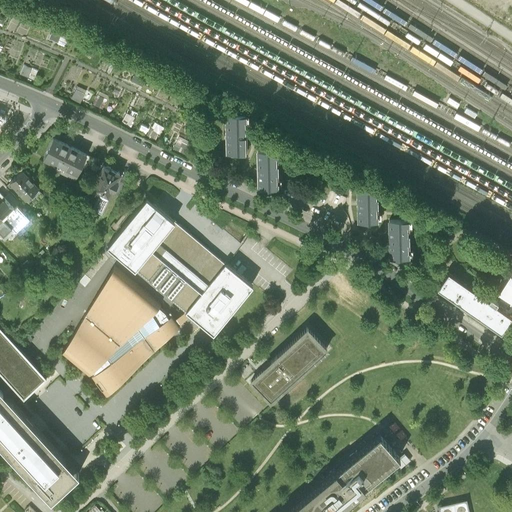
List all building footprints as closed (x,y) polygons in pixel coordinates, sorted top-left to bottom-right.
[(70,47),(73,41),(68,38),(70,34),(60,29),(55,39),(70,47)] [(84,103),(88,95),(79,90),(75,98),(84,103)] [(99,95),(95,106),(105,110),(110,99),(99,95)] [(223,113),(225,152),(246,151),(245,132),(244,112),(223,113)] [(53,140),(44,160),(76,175),(81,166),(86,156),(86,155),(68,147),(53,140)] [(256,170),(256,189),(277,188),(276,149),(255,150),(256,170)] [(92,159),(86,156),(81,166),(87,169),(92,159)] [(104,167),(103,166),(92,190),(99,193),(98,195),(92,208),(101,212),(107,200),(107,199),(108,197),(108,198),(112,190),(113,191),(118,182),(116,181),(119,174),(111,170),(111,169),(111,168),(111,167),(110,167),(109,166),(108,166),(107,165),(106,166),(105,166),(104,167)] [(22,171),(10,183),(10,184),(21,195),(26,200),(38,189),(22,171)] [(356,184),(357,223),(378,222),(377,203),(377,183),(356,184)] [(10,184),(6,188),(17,198),(21,195),(10,184)] [(5,188),(0,193),(3,197),(11,205),(16,199),(5,188)] [(0,215),(11,226),(14,224),(16,226),(17,225),(19,227),(28,218),(16,206),(14,208),(11,205),(3,197),(1,199),(0,199),(0,215)] [(121,259),(135,268),(170,297),(180,306),(186,311),(190,314),(213,332),(221,323),(254,283),(242,274),(239,272),(226,261),(225,260),(221,257),(205,244),(174,220),(169,216),(156,206),(151,201),(146,197),(123,226),(122,228),(106,247),(117,255),(121,259)] [(12,227),(11,226),(0,215),(0,236),(1,238),(12,227)] [(388,239),(388,259),(409,258),(408,219),(387,220),(388,239)] [(48,255),(42,249),(37,253),(43,259),(48,255)] [(110,256),(104,251),(79,282),(85,287),(110,256)] [(135,268),(121,259),(113,266),(85,314),(74,332),(61,352),(88,374),(91,376),(105,395),(143,359),(168,335),(180,323),(187,316),(190,314),(186,311),(180,306),(170,297),(135,268)] [(34,268),(27,261),(22,266),(32,277),(39,270),(37,268),(35,267),(34,268)] [(490,297),(488,301),(448,273),(437,289),(465,309),(469,311),(501,334),(508,322),(511,317),(509,315),(511,311),(511,266),(497,291),(503,294),(498,302),(490,297)] [(329,350),(307,327),(266,366),(249,382),(270,405),(329,350)] [(23,399),(46,378),(0,328),(0,374),(18,393),(23,399)] [(9,401),(1,393),(0,391),(0,447),(51,501),(79,474),(73,469),(29,422),(9,401)] [(292,508),(287,511),(335,511),(351,498),(357,493),(384,471),(391,479),(409,463),(411,461),(404,454),(400,458),(390,446),(380,434),(336,471),(333,473),(324,481),(292,508)] [(469,511),(466,500),(438,507),(438,511),(469,511)]
